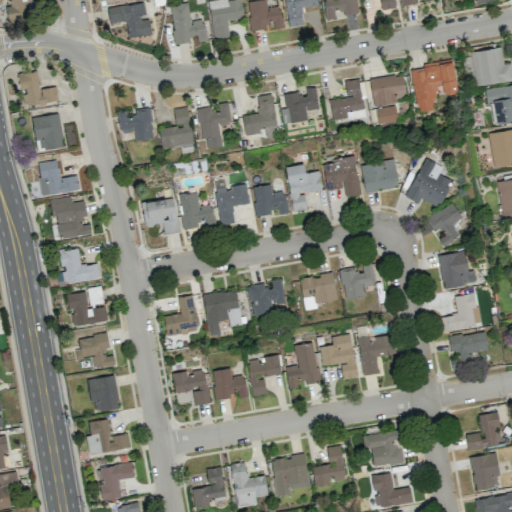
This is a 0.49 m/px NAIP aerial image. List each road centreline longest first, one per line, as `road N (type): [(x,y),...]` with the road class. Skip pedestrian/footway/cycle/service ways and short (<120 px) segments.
road 1 (tertiary): [(80,53),(194,76),(511,18)]
road 2 (residential): [(158,444),(80,53)]
road 3 (residential): [(158,444),(511,381)]
road 4 (tertiary): [(63,511),(0,185)]
road 5 (residential): [(444,511),(404,253),(393,234)]
road 6 (residential): [(128,273),(370,229),(393,234)]
